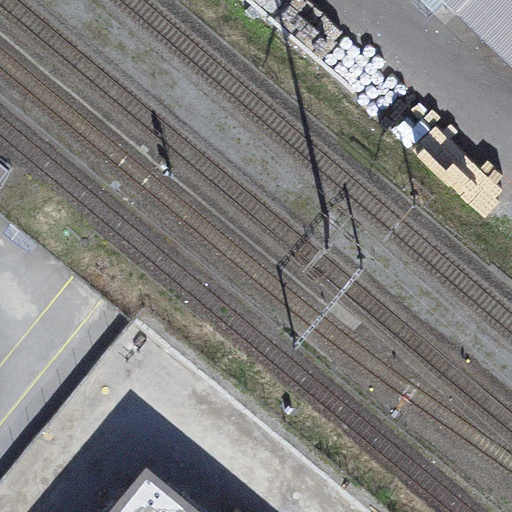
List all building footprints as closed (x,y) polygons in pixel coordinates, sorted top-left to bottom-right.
[(511,0),(449,0),(511,59),(511,0)] [(76,396),(39,440),(62,459),(99,415),(76,396)] [(62,459),(88,480),(124,437),(99,415),(62,459)] [(124,437),(88,480),(111,499),(147,456),(124,437)] [(111,499),(125,511),(139,511),(171,475),(147,456),(111,499)] [(171,475),(139,511),(178,511),(193,494),(171,475)] [(178,511),(214,511),(193,494),(178,511)]
